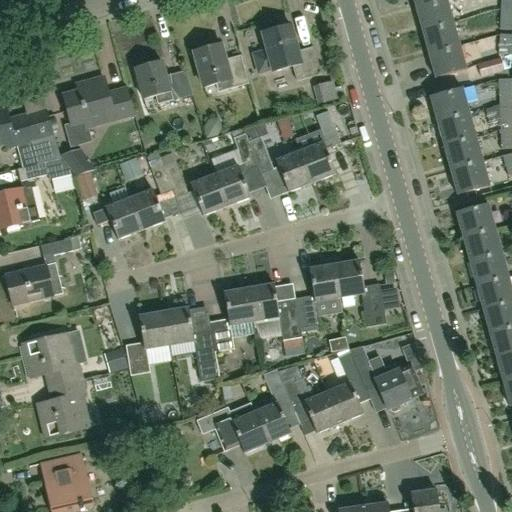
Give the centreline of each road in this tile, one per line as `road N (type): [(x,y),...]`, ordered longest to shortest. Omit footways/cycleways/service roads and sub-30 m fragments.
road 1 (residential): [(107,284),(401,205)]
road 2 (residential): [(189,511),(466,435)]
road 3 (tertiary): [(466,435),(401,205)]
road 4 (tertiary): [(401,205),(344,0)]
road 5 (residential): [(0,34),(117,0)]
